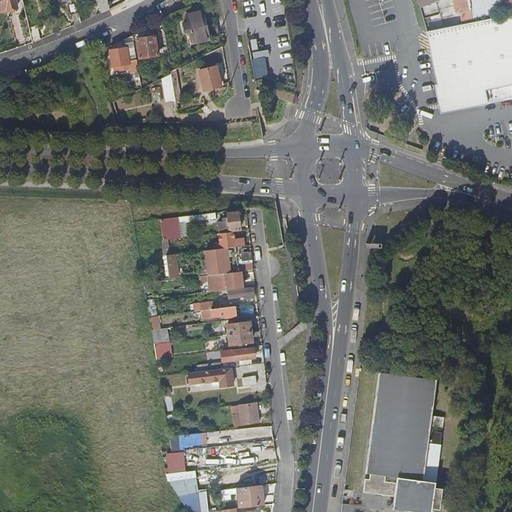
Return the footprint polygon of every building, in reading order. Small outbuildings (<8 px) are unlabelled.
[(0,0),(0,12),(19,8),(16,0),(0,0)] [(68,0),(72,14),(80,12),(77,0),(60,0),(61,2),(67,0),(68,0)] [(99,0),(102,13),(111,9),(108,0),(99,0)] [(511,0),(453,0),(456,15),(461,15),(463,25),(473,23),(473,20),(507,11),(511,10),(511,0)] [(209,40),(201,11),(185,16),(187,23),(183,25),(184,32),(189,30),(193,44),(209,40)] [(511,13),(508,15),(508,16),(473,23),(463,25),(425,32),(439,85),(436,85),(442,114),(492,103),(511,99),(511,13)] [(31,28),(35,42),(42,40),(38,26),(31,28)] [(154,36),(136,40),(139,59),(157,55),(154,36)] [(126,47),(110,49),(112,66),(129,63),(126,47)] [(267,57),(254,57),(255,77),(268,76),(267,57)] [(214,68),(197,71),(201,90),(218,87),(214,68)] [(170,73),(176,105),(182,104),(176,70),(170,73)] [(237,211),(226,213),(226,217),(222,217),(223,222),(217,223),(219,231),(239,228),(237,211)] [(215,217),(215,212),(178,217),(178,222),(215,217)] [(160,220),(162,239),(167,239),(180,237),(178,217),(159,219),(160,220)] [(242,238),(241,238),(233,239),(233,237),(232,233),(218,235),(220,246),(234,245),(234,248),(235,247),(243,247),(242,238)] [(210,250),(213,275),(238,272),(235,247),(234,248),(210,250)] [(177,275),(174,254),(169,254),(166,255),(169,276),(177,275)] [(242,284),(240,272),(238,272),(213,275),(198,277),(198,281),(202,281),(202,284),(224,281),(225,286),(242,284)] [(253,296),(252,287),(227,290),(228,297),(243,295),(243,297),(253,296)] [(210,307),(209,302),(209,300),(200,301),(201,309),(210,307)] [(235,306),(208,310),(209,317),(222,316),(222,317),(235,316),(235,306)] [(227,325),(228,335),(250,332),(249,322),(227,325)] [(161,343),(159,329),(151,330),(154,345),(161,343)] [(250,332),(228,335),(229,344),(251,342),(250,332)] [(163,358),(161,343),(154,345),(156,359),(163,358)] [(232,351),(232,349),(227,350),(228,361),(255,358),(254,348),(232,351)] [(204,371),(192,372),(194,383),(209,381),(224,379),(225,386),(237,384),(236,379),(235,379),(233,368),(230,369),(229,367),(217,369),(211,370),(204,371)] [(435,382),(378,376),(364,493),(395,497),(393,511),(406,511),(432,511),(432,510),(440,511),(443,490),(435,489),(442,434),(429,432),(435,382)] [(203,390),(220,387),(219,380),(202,384),(203,390)] [(256,384),(243,386),(244,394),(257,392),(256,384)] [(259,422),(257,404),(233,406),(234,415),(236,426),(242,425),(259,422)] [(242,428),(243,439),(269,438),(269,427),(242,428)] [(169,436),(171,446),(200,444),(198,433),(169,436)] [(237,509),(262,506),(260,487),(235,489),(237,509)] [(198,511),(208,511),(205,493),(188,494),(198,511)]
